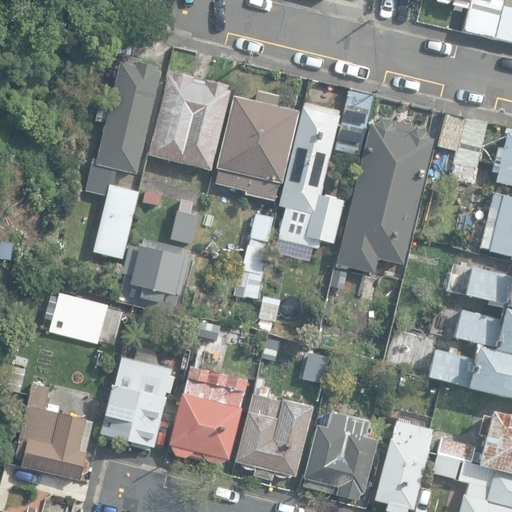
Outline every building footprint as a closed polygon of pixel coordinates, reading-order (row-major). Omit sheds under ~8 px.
[(511,0),(471,0),(464,31),(511,42),(511,0)] [(169,67),(130,54),(100,158),(142,172),(169,67)] [(234,85),(178,70),(160,152),(214,168),(234,85)] [(374,92),(351,86),(337,148),(360,153),(374,92)] [(301,109),(236,94),(219,180),(248,187),(248,193),(278,199),(301,109)] [(342,109),(307,101),(279,204),(286,206),(281,236),(321,247),(323,239),(333,241),(344,201),(322,192),(342,109)] [(487,120),(445,110),(437,144),(455,149),(452,162),(475,167),(487,120)] [(430,133),(373,116),(337,262),(371,271),(379,262),(400,265),(430,133)] [(511,130),(509,130),(497,181),(511,184),(511,130)] [(147,190),(117,184),(101,249),(131,258),(147,190)] [(511,198),(502,197),(489,248),(511,253),(511,198)] [(194,209),(174,204),(166,236),(187,240),(194,209)] [(270,212),(247,209),(236,291),(259,294),(270,212)] [(508,276),(459,264),(452,292),(501,304),(511,307),(511,263),(508,276)] [(401,279),(384,275),(377,301),(394,306),(401,279)] [(115,303),(65,290),(54,337),(91,347),(95,341),(105,343),(115,303)] [(511,354),(511,307),(501,304),(496,319),(457,310),(449,340),(470,345),(511,354)] [(511,354),(470,345),(467,358),(427,351),(420,375),(511,397),(511,354)] [(169,371),(115,358),(100,431),(152,444),(169,371)] [(242,385),(183,369),(165,445),(227,462),(242,385)] [(51,390),(26,385),(13,461),(78,477),(87,420),(49,408),(51,390)] [(305,408),(248,396),(233,460),(292,477),(305,408)] [(511,416),(481,410),(469,462),(511,472),(511,416)] [(360,420),(314,412),(301,480),(356,497),(371,439),(360,420)] [(426,430),(389,423),(370,497),(409,508),(426,430)] [(486,487),(463,487),(456,511),(511,511),(511,483),(489,476),(486,487)]
